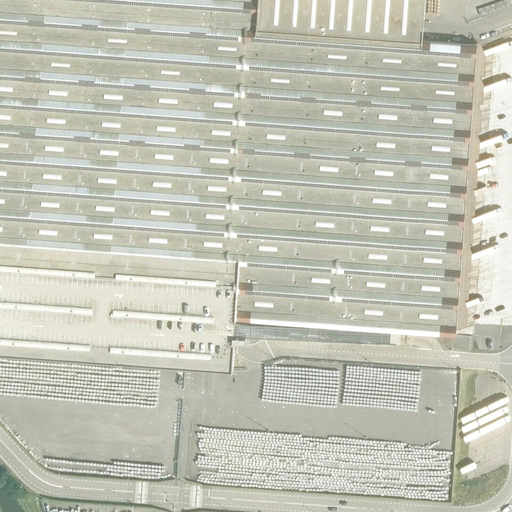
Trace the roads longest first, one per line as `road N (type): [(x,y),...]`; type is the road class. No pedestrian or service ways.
road 1 (unclassified): [(0,439),(54,485),(418,511)]
road 2 (unknown): [(235,329),(223,303),(194,289),(0,279)]
road 3 (unknown): [(0,315),(235,329)]
